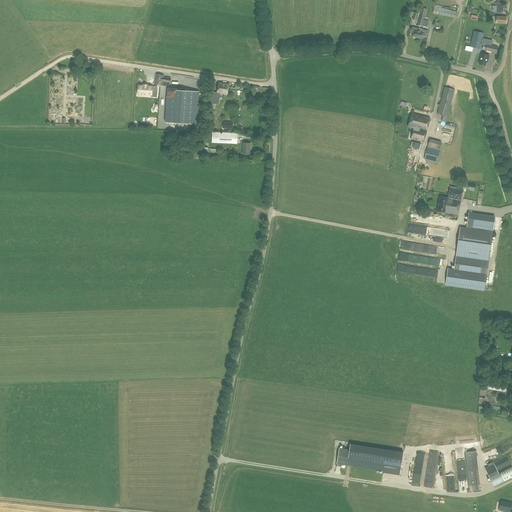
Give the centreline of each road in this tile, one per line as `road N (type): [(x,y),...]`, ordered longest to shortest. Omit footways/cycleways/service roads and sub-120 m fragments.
road 1 (unclassified): [(208,511),(264,249),(274,84)]
road 2 (unknown): [(218,456),(443,493),(511,479)]
road 3 (unclassified): [(274,84),(74,56),(42,70)]
road 4 (unclassified): [(490,76),(377,49),(271,55)]
road 5 (unknown): [(269,213),(410,239)]
